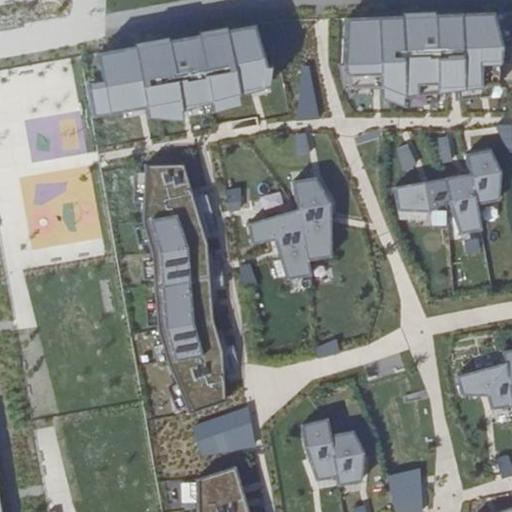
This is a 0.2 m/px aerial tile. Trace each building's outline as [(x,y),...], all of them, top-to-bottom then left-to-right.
[(96,69),(105,117),(173,105),(175,114),(210,107),(208,94),(240,89),(241,94),(268,89),(267,82),(291,78),(280,19),(259,23),(259,20),(237,24),(239,35),(206,41),(205,34),(167,41),(169,56),(96,69)] [(511,22),(351,22),(351,79),(401,79),(401,88),(465,88),(465,80),(511,80),(511,22)] [(405,170),(419,163),(410,143),(396,150),(405,170)] [(484,172),(411,181),(414,204),(459,198),(464,233),(486,230),(483,203),(511,200),(504,148),(481,151),(484,172)] [(204,197),(201,159),(149,165),(146,194),(144,220),(158,286),(166,347),(201,409),(246,397),(227,332),(223,271),(206,216),(204,197)] [(328,165),(303,171),(310,200),(255,213),(261,237),(293,230),(303,273),(328,267),(325,252),(348,246),(328,165)] [(511,360),(475,371),(478,387),(504,387),(509,399),(511,398),(511,360)] [(250,405),(194,426),(206,465),(258,447),(250,405)] [(335,417),(300,425),(306,454),(318,482),(340,479),(343,487),(365,484),(372,456),(361,430),(338,434),(335,417)] [(503,479),(511,476),(511,461),(510,455),(497,458),(503,479)] [(249,511),(236,468),(201,479),(200,511),(249,511)] [(395,511),(427,511),(420,470),(388,476),(395,511)]
